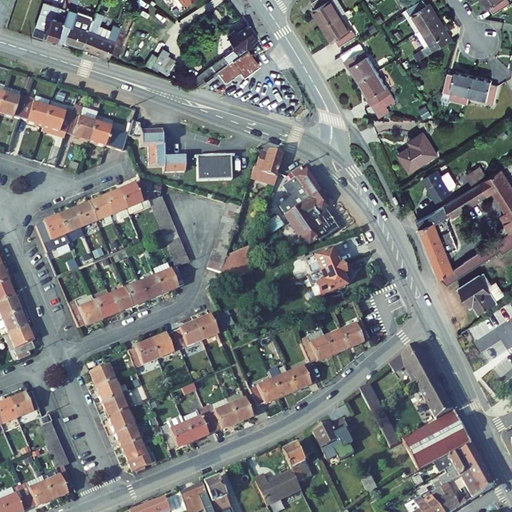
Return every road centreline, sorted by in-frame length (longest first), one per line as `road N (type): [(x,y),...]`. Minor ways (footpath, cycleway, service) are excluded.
road 1 (tertiary): [(117,496),(311,411),(423,321)]
road 2 (primary): [(327,147),(83,67)]
road 3 (primary): [(83,67),(317,162)]
road 4 (residential): [(59,358),(183,305),(195,278),(195,211)]
road 5 (primary): [(434,312),(381,209),(327,147)]
road 6 (primary): [(317,162),(364,206),(423,321)]
road 7 (secondary): [(327,147),(327,108),(267,9)]
road 8 (residential): [(3,219),(59,358)]
road 9 (residential): [(59,358),(117,496)]
road 10 (primary): [(484,433),(434,312)]
road 11 (primary): [(423,321),(484,433)]
